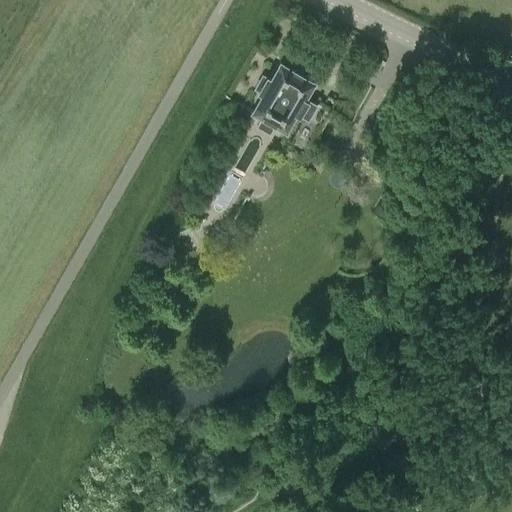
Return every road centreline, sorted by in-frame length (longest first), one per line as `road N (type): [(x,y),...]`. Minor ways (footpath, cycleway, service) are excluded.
road 1 (track): [(511,378),(240,511)]
road 2 (tertiary): [(511,82),(339,0)]
